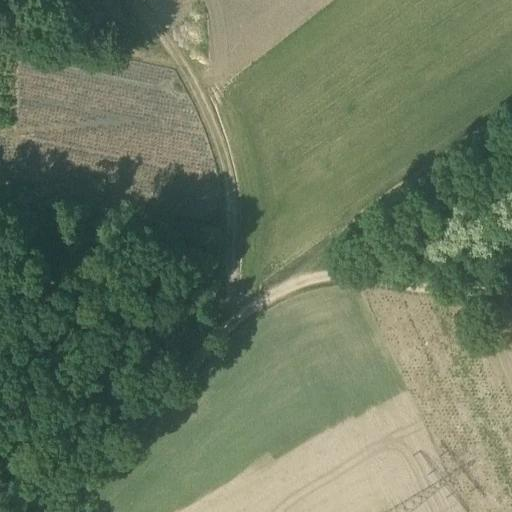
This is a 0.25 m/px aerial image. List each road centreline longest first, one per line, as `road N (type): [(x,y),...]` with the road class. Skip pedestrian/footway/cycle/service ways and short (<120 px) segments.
road 1 (track): [(56,511),(245,312),(274,291),(333,275)]
road 2 (track): [(131,0),(190,76),(223,158),(232,226),(227,289),(237,322)]
road 3 (track): [(511,112),(334,235),(333,275)]
road 4 (track): [(333,275),(511,290)]
